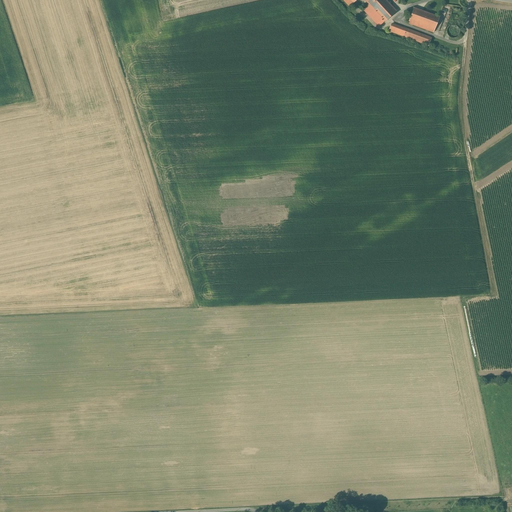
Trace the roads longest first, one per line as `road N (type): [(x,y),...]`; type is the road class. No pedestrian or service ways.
road 1 (track): [(459,301),(491,292),(459,101),(464,39)]
road 2 (track): [(250,508),(497,494),(501,511)]
